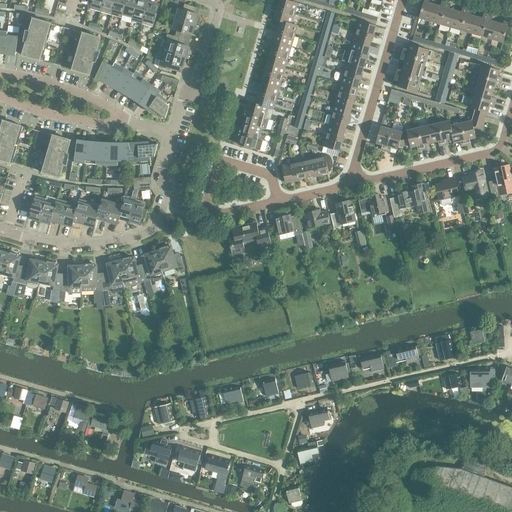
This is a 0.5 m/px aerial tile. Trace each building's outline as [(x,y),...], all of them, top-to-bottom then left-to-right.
[(101,12),(104,0),(92,0),(90,9),(101,12)] [(111,15),(115,0),(104,0),(101,12),(111,15)] [(123,15),(126,0),(115,0),(111,15),(122,18),(123,15)] [(133,18),(138,0),(126,0),(123,15),(133,18)] [(142,24),(148,5),(149,2),(142,0),(138,0),(133,18),(132,21),(142,24)] [(298,4),(284,0),(281,0),(278,10),(295,15),(298,4)] [(430,21),(435,5),(429,3),(429,0),(424,0),(419,18),(430,21)] [(153,27),(160,5),(149,2),(148,5),(142,24),(153,27)] [(440,24),(446,3),(442,2),(440,6),(435,5),(430,21),(440,24)] [(451,27),(455,11),(450,9),(451,4),(446,3),(440,24),(451,27)] [(197,18),(199,9),(185,4),(183,10),(179,9),(176,19),(197,25),(198,18),(197,18)] [(461,30),(467,9),(463,8),(461,12),(455,11),(451,27),(461,30)] [(471,33),(476,17),(470,15),(472,10),(467,9),(461,30),(471,33)] [(295,15),(278,10),(275,21),(281,23),(281,22),(292,25),(292,24),(295,15)] [(482,36),(488,15),(484,14),(482,18),(476,17),(471,33),(482,36)] [(492,39),(497,23),(491,21),(493,16),(488,15),(482,36),(492,39)] [(42,61),(53,25),(53,24),(33,18),(29,31),(26,30),(24,42),(26,42),(22,55),(42,61)] [(194,32),(197,25),(176,19),(173,30),(177,31),(175,37),(190,41),(193,32),(194,32)] [(503,43),(509,21),(504,20),(503,24),(497,23),(492,39),(503,43)] [(373,36),(376,25),(359,21),(356,31),(373,36)] [(298,26),(292,24),(292,25),(281,22),(281,23),(278,32),(295,37),(298,26)] [(340,33),(341,25),(333,24),(332,32),(340,33)] [(370,46),(373,36),(356,31),(353,42),(370,46)] [(19,33),(7,32),(5,54),(16,55),(19,33)] [(101,38),(81,32),(80,32),(70,69),(90,75),(94,62),(96,63),(100,52),(97,51),(101,38)] [(295,37),(278,32),(275,43),(292,48),(295,37)] [(190,41),(175,37),(167,34),(166,40),(169,41),(166,51),(187,58),(188,50),(187,50),(190,41)] [(367,57),(370,46),(353,42),(350,52),(367,57)] [(292,48),(275,43),(272,53),(289,58),(292,48)] [(429,50),(410,44),(408,50),(404,48),(402,54),(426,61),(429,50)] [(326,55),(331,56),(334,46),(329,45),(326,55)] [(187,58),(166,51),(164,51),(162,59),(160,58),(158,66),(180,73),(183,64),(184,65),(187,58)] [(367,57),(350,52),(345,51),(342,61),(347,63),(364,67),(367,57)] [(459,54),(454,53),(450,52),(448,58),(457,60),(459,54)] [(289,58),(272,53),(269,63),(286,68),(289,58)] [(426,61),(402,54),(401,59),(405,60),(404,65),(423,71),(426,61)] [(105,83),(114,63),(104,58),(95,78),(105,83)] [(455,67),(457,60),(448,58),(447,64),(455,67)] [(145,64),(151,69),(154,65),(148,60),(145,64)] [(114,88),(124,68),(114,63),(105,83),(114,88)] [(286,68),(269,63),(266,74),(283,78),(286,68)] [(361,78),(364,67),(347,63),(344,73),(361,78)] [(453,73),(455,67),(447,64),(445,71),(453,73)] [(159,70),(154,65),(151,69),(156,73),(159,70)] [(342,71),(324,65),(322,73),(339,79),(342,71)] [(423,71),(404,65),(402,71),(398,69),(396,74),(420,81),(423,71)] [(497,77),(499,70),(482,65),(479,76),(501,82),(502,78),(497,77)] [(123,93),(132,77),(134,74),(124,68),(114,88),(123,93)] [(451,79),(453,73),(445,71),(443,77),(451,79)] [(358,88),(361,78),(344,73),(341,83),(358,88)] [(283,78),(266,74),(263,84),(280,89),(283,78)] [(420,81),(396,74),(394,80),(399,81),(398,87),(417,92),(420,81)] [(500,87),(501,82),(479,76),(476,86),(493,91),(495,85),(500,87)] [(131,98),(141,82),(132,77),(123,93),(131,98)] [(178,86),(179,80),(168,77),(166,83),(178,86)] [(450,84),(451,79),(443,77),(441,83),(450,85),(450,84)] [(140,104),(152,85),(143,79),(141,82),(131,98),(140,104)] [(355,99),(358,88),(341,83),(341,84),(326,80),(324,87),(336,90),(337,87),(340,88),(338,94),(355,99)] [(448,92),(450,85),(441,83),(439,89),(448,92)] [(280,89),(263,84),(260,94),(277,99),(280,89)] [(148,109),(161,91),(152,85),(140,104),(148,109)] [(491,97),(493,91),(476,86),(473,97),(495,103),(496,99),(491,97)] [(446,98),(448,92),(439,89),(437,96),(446,98)] [(170,98),(161,91),(148,109),(157,115),(158,113),(165,119),(166,118),(169,106),(166,104),(171,97),(171,96),(170,98)] [(260,94),(257,104),(257,105),(268,108),(273,110),(277,99),(260,94)] [(351,109),(355,99),(338,94),(335,104),(351,109)] [(464,95),(462,101),(471,103),(472,97),(464,95)] [(444,104),(446,98),(437,96),(436,102),(444,104)] [(494,108),(495,103),(473,97),(470,108),(487,113),(489,106),(494,108)] [(257,105),(257,104),(251,102),(250,109),(244,107),(243,112),(265,118),(268,108),(257,105)] [(348,120),(351,109),(335,104),(332,115),(348,120)] [(265,118),(243,112),(242,116),(247,118),(245,123),(262,128),(265,118)] [(481,131),(485,116),(474,113),(471,121),(461,123),(466,145),(471,144),(469,139),(476,138),(475,133),(481,131)] [(345,130),(348,120),(332,115),(329,125),(345,130)] [(310,129),(313,119),(307,118),(304,128),(310,129)] [(0,159),(12,163),(23,127),(23,126),(3,121),(0,130),(0,159)] [(450,126),(451,125),(450,121),(439,123),(444,145),(448,144),(447,139),(453,138),(450,126)] [(262,128),(245,123),(244,129),(238,128),(237,132),(259,139),(262,128)] [(444,145),(439,123),(428,126),(432,143),(438,141),(439,146),(444,145)] [(466,145),(461,123),(451,125),(450,126),(453,138),(454,143),(460,141),(461,146),(466,145)] [(342,141),(345,130),(329,125),(326,136),(342,141)] [(385,151),(392,129),(381,126),(376,143),(382,145),(381,150),(385,151)] [(432,143),(428,126),(418,128),(423,150),(427,149),(426,144),(432,143)] [(423,150),(418,128),(407,131),(402,132),(398,147),(410,144),(411,148),(417,146),(418,151),(423,150)] [(398,147),(402,132),(392,129),(385,151),(390,152),(391,147),(398,149),(398,147)] [(259,139),(237,132),(236,137),(241,138),(239,145),(256,149),(259,139)] [(71,140),(50,134),(40,171),(60,177),(64,164),(67,165),(69,154),(67,153),(71,140)] [(339,151),(342,141),(326,136),(323,146),(335,150),(339,151)] [(85,163),(87,144),(88,142),(77,140),(74,162),(85,163)] [(96,164),(98,143),(98,142),(88,142),(87,144),(85,163),(96,164)] [(107,162),(108,146),(108,143),(98,142),(98,143),(96,164),(107,165),(107,162)] [(158,144),(149,145),(149,142),(138,143),(140,165),(150,164),(151,166),(150,157),(155,157),(158,145),(158,144)] [(118,165),(118,162),(118,143),(108,143),(108,146),(107,162),(107,165),(118,165)] [(129,162),(128,146),(128,143),(118,143),(118,162),(129,162)] [(140,165),(138,143),(128,143),(128,146),(129,162),(129,165),(140,165)] [(325,156),(314,158),(318,175),(329,173),(325,156)] [(307,177),(318,175),(314,158),(303,160),(307,177)] [(296,180),(307,177),(303,160),(293,163),(296,180)] [(286,182),(296,180),(293,163),(282,165),(286,182)] [(493,169),(496,180),(489,182),(494,201),(502,200),(501,195),(511,192),(511,177),(509,165),(501,167),(501,166),(496,167),(496,168),(493,169)] [(488,195),(487,190),(482,170),(469,173),(470,176),(463,178),(466,191),(473,190),(475,198),(488,195)] [(453,202),(452,197),(459,196),(455,178),(444,181),(444,182),(444,184),(443,183),(436,185),(440,200),(441,200),(442,205),(443,206),(452,204),(453,202)] [(400,209),(408,207),(417,205),(419,213),(418,213),(418,214),(430,211),(423,184),(412,186),(413,191),(410,192),(410,191),(409,191),(409,192),(397,194),(396,194),(397,198),(391,199),(395,217),(401,215),(400,209)] [(372,215),(375,214),(375,217),(386,214),(386,212),(389,211),(386,200),(380,201),(378,194),(367,196),(368,199),(359,201),(362,213),(371,211),(372,215)] [(40,221),(45,202),(46,199),(36,196),(34,202),(32,201),(29,212),(31,212),(29,218),(40,221)] [(50,224),(57,199),(55,205),(45,202),(40,221),(50,224)] [(61,224),(68,202),(57,199),(50,224),(51,221),(61,224)] [(72,227),(80,199),(78,205),(68,202),(61,224),(72,227)] [(84,224),(90,202),(80,199),(72,227),(74,221),(84,224)] [(136,199),(135,203),(130,221),(140,225),(147,202),(136,199)] [(107,222),(113,203),(102,200),(101,205),(94,227),(95,227),(97,219),(107,222)] [(118,225),(125,200),(124,200),(123,206),(113,203),(107,222),(118,225)] [(130,221),(135,203),(125,200),(118,225),(120,219),(130,221)] [(356,221),(353,206),(351,207),(350,201),(336,204),(338,212),(331,214),(334,228),(342,226),(341,224),(356,221)] [(470,201),(464,203),(466,214),(473,213),(470,201)] [(94,227),(101,205),(90,202),(84,224),(94,227)] [(501,208),(493,209),(496,220),(503,218),(501,208)] [(331,223),(328,211),(321,212),(320,209),(305,213),(308,227),(315,225),(316,227),(331,223)] [(388,227),(395,225),(393,215),(386,216),(388,227)] [(294,232),(295,235),(296,235),(302,234),(298,217),(292,219),(291,216),(284,217),(284,216),(275,218),(279,233),(286,232),(287,233),(294,232)] [(459,217),(445,222),(448,229),(461,224),(459,217)] [(242,243),(259,240),(260,247),(270,245),(265,225),(266,230),(257,232),(255,222),(254,223),(255,224),(235,229),(234,227),(236,237),(231,238),(231,237),(230,237),(234,253),(244,251),(242,243)] [(355,231),(359,246),(368,243),(364,229),(355,231)] [(313,247),(309,232),(302,233),(306,248),(313,247)] [(160,248),(160,250),(164,262),(160,264),(162,272),(177,267),(179,272),(185,269),(181,257),(175,259),(171,247),(168,247),(168,246),(160,248)] [(0,270),(2,265),(6,266),(10,254),(0,250),(0,270)] [(164,262),(160,250),(145,255),(149,267),(143,269),(146,282),(153,280),(152,275),(154,274),(155,276),(163,273),(162,272),(160,264),(164,262)] [(10,252),(10,254),(6,266),(2,265),(0,270),(0,273),(14,277),(13,282),(20,284),(23,271),(17,269),(21,257),(18,256),(18,254),(10,252)] [(123,259),(123,260),(126,273),(121,274),(123,282),(126,282),(126,284),(129,286),(139,283),(146,282),(143,269),(137,270),(134,258),(131,259),(131,257),(123,259)] [(45,275),(47,263),(31,260),(29,272),(23,271),(20,284),(27,285),(28,287),(36,288),(38,288),(38,283),(40,274),(45,275)] [(126,273),(123,260),(107,264),(110,276),(104,277),(105,290),(114,289),(113,285),(115,284),(115,286),(124,284),(123,282),(121,274),(126,273)] [(47,261),(47,263),(45,275),(40,274),(38,283),(54,286),(53,290),(62,291),(63,278),(56,277),(58,265),(55,264),(56,263),(47,261)] [(85,264),(85,266),(86,278),(81,278),(81,287),(81,292),(98,291),(105,290),(104,277),(97,278),(97,265),(94,265),(93,264),(85,264)] [(86,278),(85,266),(69,266),(69,279),(63,278),(62,291),(71,292),(73,294),(81,294),(81,292),(81,287),(81,278),(86,278)] [(485,329),(472,332),(475,344),(488,341),(485,329)] [(448,335),(434,338),(436,344),(440,361),(455,357),(454,352),(451,340),(449,340),(448,335)] [(396,350),(386,352),(388,361),(390,368),(397,366),(396,360),(398,360),(405,358),(407,364),(419,361),(418,356),(417,353),(420,352),(419,348),(416,349),(415,345),(396,350)] [(384,369),(383,363),(385,362),(384,357),(382,358),(381,354),(360,359),(362,369),(370,367),(371,372),(384,369)] [(428,354),(422,355),(425,367),(430,366),(428,354)] [(349,377),(348,375),(347,370),(349,369),(348,363),(346,364),(345,362),(328,366),(332,381),(349,377)] [(490,367),(471,367),(470,388),(484,388),(484,384),(493,384),(495,376),(495,370),(490,370),(490,367)] [(502,381),(511,384),(511,383),(511,368),(507,367),(502,381)] [(311,372),(297,375),(300,388),(314,385),(311,372)] [(459,373),(444,377),(447,390),(462,386),(459,373)] [(275,378),(263,381),(266,395),(279,392),(275,378)] [(418,379),(408,382),(409,388),(419,386),(418,379)] [(243,400),(240,386),(223,390),(226,404),(243,400)] [(17,388),(14,398),(24,401),(24,403),(26,404),(27,404),(31,405),(33,399),(34,396),(30,394),(31,392),(28,391),(17,388)] [(290,389),(284,391),(286,399),(292,398),(290,389)] [(48,398),(37,395),(34,403),(40,405),(39,408),(44,409),(48,398)] [(201,419),(210,417),(206,397),(190,401),(193,413),(199,412),(201,419)] [(54,409),(66,413),(70,402),(58,399),(54,409)] [(174,421),(170,408),(169,404),(154,408),(158,425),(164,423),(164,425),(170,424),(170,422),(174,421)] [(73,417),(86,421),(90,409),(77,405),(73,417)] [(48,406),(45,415),(50,417),(53,407),(48,406)] [(327,408),(321,410),(308,413),(310,419),(307,420),(308,424),(311,423),(312,430),(313,430),(312,428),(324,425),(323,420),(330,418),(329,413),(330,413),(329,411),(328,411),(327,408)] [(97,425),(103,427),(106,418),(95,415),(92,426),(97,427),(97,425)] [(80,424),(78,429),(85,431),(88,423),(81,421),(80,424)] [(153,425),(141,428),(143,438),(155,435),(153,425)] [(306,434),(298,436),(300,444),(308,442),(306,434)] [(148,441),(144,454),(157,457),(155,462),(167,465),(173,445),(167,444),(168,441),(162,440),(161,442),(154,440),(153,443),(148,441)] [(309,446),(297,449),(300,463),(301,463),(301,465),(303,465),(304,468),(315,465),(319,459),(317,454),(319,453),(316,442),(308,444),(309,446)] [(178,456),(177,461),(185,463),(183,468),(195,472),(196,467),(197,464),(199,464),(200,465),(202,459),(199,458),(200,455),(201,452),(189,448),(181,446),(178,456)] [(14,458),(3,455),(3,454),(0,453),(0,457),(2,458),(0,463),(6,465),(5,467),(10,469),(14,458)] [(207,464),(205,470),(213,472),(219,474),(213,492),(224,495),(226,488),(226,485),(225,484),(229,471),(230,466),(228,465),(229,460),(217,456),(209,454),(207,464)] [(486,465),(487,466),(487,463),(487,462),(486,461),(485,461),(472,456),(471,456),(470,456),(469,456),(458,469),(462,470),(470,460),(471,459),(472,459),(474,459),(485,463),(486,464),(486,465)] [(511,511),(511,487),(486,478),(487,466),(486,465),(486,464),(485,463),(474,459),(472,459),(471,459),(470,460),(462,470),(458,469),(437,467),(435,471),(417,469),(414,478),(431,485),(509,511),(511,511)] [(35,464),(25,461),(22,471),(32,474),(35,464)] [(264,470),(259,468),(246,465),(242,480),(254,484),(256,477),(262,478),(264,470)] [(55,470),(45,467),(41,477),(52,481),(55,470)] [(163,468),(160,477),(167,479),(169,470),(163,468)] [(89,478),(78,475),(75,486),(86,489),(84,494),(94,497),(97,486),(87,483),(89,478)] [(60,482),(59,488),(66,490),(68,484),(60,482)] [(230,484),(227,493),(234,496),(237,486),(230,484)] [(298,485),(286,488),(289,502),(291,501),(291,502),(292,504),(294,505),(301,504),(302,501),(298,485)] [(136,511),(140,511),(143,503),(133,500),(135,494),(125,491),(121,502),(132,505),(130,510),(136,511)] [(163,511),(166,504),(160,502),(155,501),(152,509),(158,511),(157,511),(163,511)]
